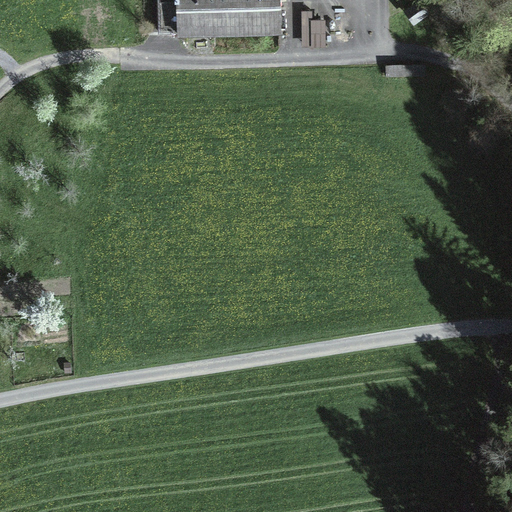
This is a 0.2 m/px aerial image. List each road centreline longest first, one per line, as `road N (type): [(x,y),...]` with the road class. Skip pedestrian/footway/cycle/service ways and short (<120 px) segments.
road 1 (track): [(0,95),(9,81),(71,59),(283,63),(415,55),(463,67),(511,108)]
road 2 (unclassified): [(511,326),(0,401)]
road 3 (track): [(465,511),(496,403),(502,326)]
